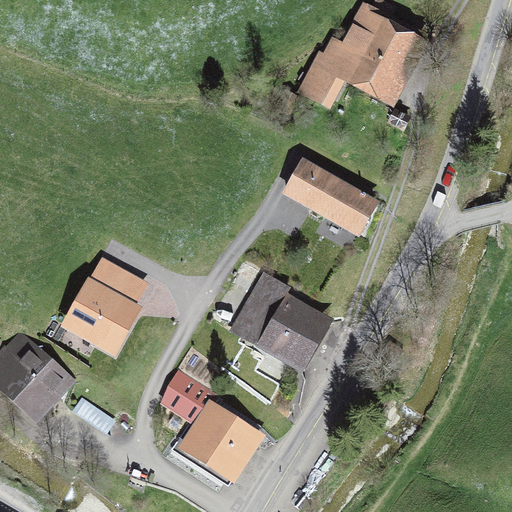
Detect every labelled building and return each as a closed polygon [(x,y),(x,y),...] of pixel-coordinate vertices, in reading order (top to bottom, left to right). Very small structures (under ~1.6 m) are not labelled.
[(326,61),(320,58),(302,90),(327,103),(344,72),(352,77),(392,98),(424,37),(390,19),(396,8),(380,0),(377,0),(372,9),(367,7),(346,46),(336,41),(326,61)] [(374,206),(303,165),(286,194),(358,235),(374,206)] [(70,325),(112,348),(133,312),(127,309),(141,283),(105,262),(70,325)] [(253,284),(259,273),(242,263),(236,274),(253,284)] [(238,338),(241,333),(298,366),(322,324),(315,320),(321,309),(263,275),(230,333),(238,338)] [(0,389),(30,417),(64,379),(15,337),(0,353),(0,389)] [(189,421),(171,450),(223,483),(251,439),(209,412),(218,398),(186,378),(177,392),(208,412),(198,427),(189,421)] [(112,421),(87,404),(79,416),(104,433),(112,421)]
